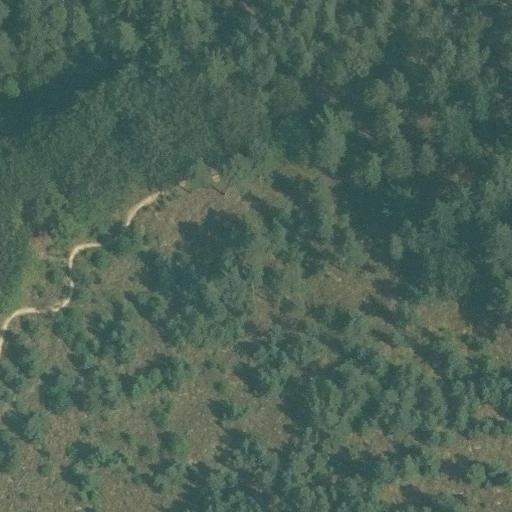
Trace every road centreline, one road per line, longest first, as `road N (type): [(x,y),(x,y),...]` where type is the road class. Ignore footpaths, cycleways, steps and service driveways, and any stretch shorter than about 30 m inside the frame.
road 1 (track): [(0,243),(28,216),(141,156),(452,78),(511,77)]
road 2 (track): [(511,294),(370,211),(265,172),(152,153)]
